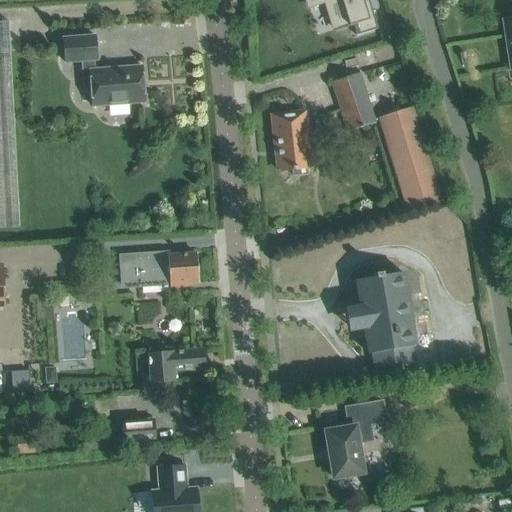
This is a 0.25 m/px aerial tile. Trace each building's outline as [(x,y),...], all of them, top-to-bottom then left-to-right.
[(378,29),(368,0),(366,0),(364,1),(363,0),(303,0),(307,10),(326,4),(335,35),(354,29),(356,36),(378,29)] [(511,19),(503,21),(511,70),(511,69),(511,19)] [(9,22),(0,22),(0,228),(19,228),(9,22)] [(145,103),(142,67),(95,71),(94,61),(97,60),(95,36),(63,39),(65,63),(81,62),(83,90),(91,89),(93,107),(145,103)] [(359,74),(331,83),(348,132),(375,123),(359,74)] [(443,202),(413,107),(377,118),(406,213),(443,202)] [(310,168),(304,113),(272,116),(278,172),(292,170),(292,176),(308,175),(307,169),(310,168)] [(198,283),(195,254),(168,256),(168,253),(120,257),(122,290),(169,287),(169,292),(188,290),(188,284),(198,283)] [(411,346),(416,345),(403,273),(382,277),(382,274),(376,275),(376,278),(356,281),(368,354),(372,353),(374,369),(414,362),(411,346)] [(174,372),(205,369),(203,349),(147,353),(150,384),(174,382),(174,372)] [(357,443),(372,441),(369,425),(385,422),(382,402),(345,408),(348,428),(325,432),(333,479),(363,474),(357,443)] [(155,444),(153,420),(122,423),(124,447),(155,444)] [(39,451),(39,435),(18,437),(18,452),(39,451)] [(151,493),(152,511),(198,511),(196,489),(186,490),(184,466),(158,468),(160,492),(151,493)]
